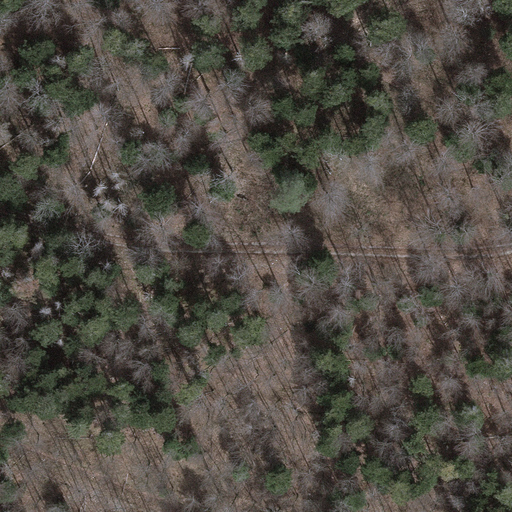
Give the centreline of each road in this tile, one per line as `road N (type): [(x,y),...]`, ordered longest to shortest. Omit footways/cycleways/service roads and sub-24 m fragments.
road 1 (track): [(0,216),(186,247),(511,248)]
road 2 (track): [(0,444),(189,511)]
